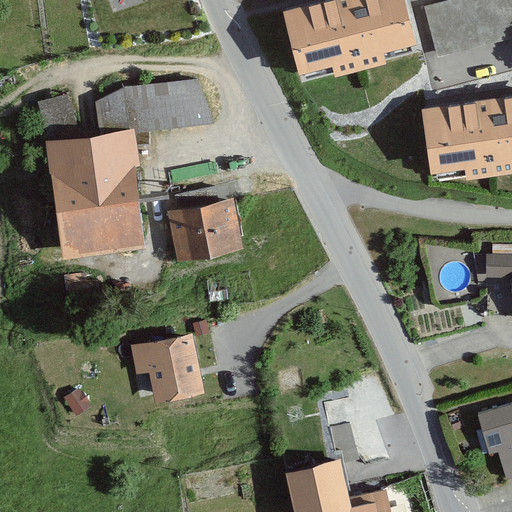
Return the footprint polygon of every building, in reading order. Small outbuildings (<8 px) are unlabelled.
[(404,0),(331,0),(284,12),(300,75),(333,66),(335,77),(387,64),(384,54),(416,46),(404,0)] [(511,0),(424,0),(436,48),(511,31),(511,0)] [(72,87),(40,93),(44,120),(77,114),(72,87)] [(511,97),(422,110),(431,174),(465,169),(467,180),(511,173),(511,97)] [(134,129),(46,141),(62,261),(147,250),(136,166),(139,166),(134,129)] [(236,199),(168,212),(177,261),(245,248),(236,199)] [(511,248),(485,249),(485,276),(511,275),(511,248)] [(85,273),(64,275),(66,291),(87,289),(85,273)] [(194,330),(129,341),(134,370),(150,368),(156,398),(205,390),(194,330)] [(511,397),(471,409),(484,450),(497,447),(506,479),(511,477),(511,397)] [(340,453),(288,464),(297,511),(392,511),(389,492),(350,500),(340,453)]
